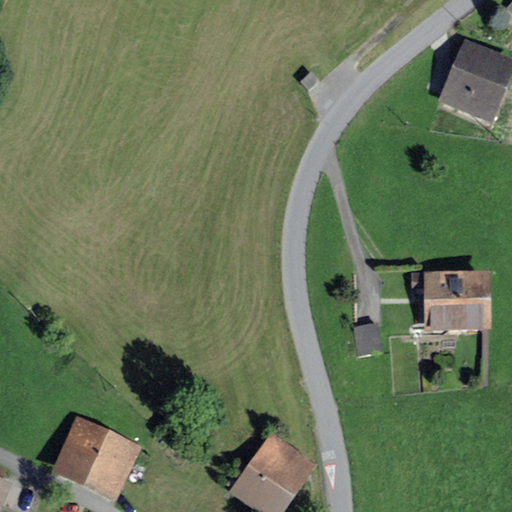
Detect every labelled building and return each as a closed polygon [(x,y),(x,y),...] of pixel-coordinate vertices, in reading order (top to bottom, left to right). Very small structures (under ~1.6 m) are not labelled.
[(471,49),(448,102),(485,118),(509,62),(494,55),(492,58),(471,49)] [(461,330),(482,330),(481,277),(459,277),(459,284),(432,285),(432,304),(415,304),(415,323),(461,323),(461,330)] [(357,358),(382,353),(377,326),(353,330),(357,358)] [(123,474),(130,460),(134,462),(141,448),(136,446),(133,451),(71,423),(66,433),(74,437),(59,470),(106,492),(110,483),(120,488),(125,476),(123,474)] [(276,443),(237,497),(259,511),(273,511),(307,466),(276,443)]
